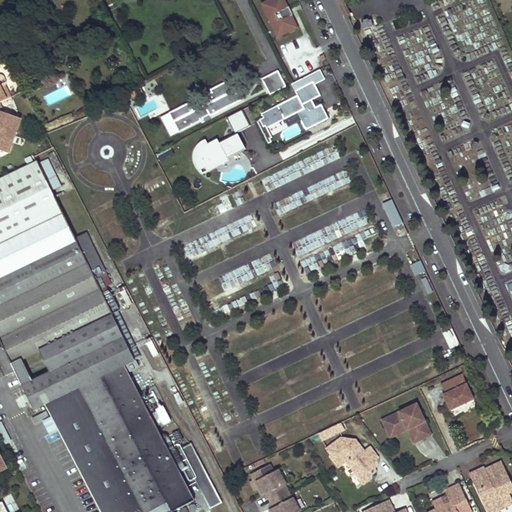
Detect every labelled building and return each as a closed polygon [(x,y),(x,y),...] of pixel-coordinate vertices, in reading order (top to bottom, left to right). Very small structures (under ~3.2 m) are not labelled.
[(286,0),(273,0),(262,5),(280,47),(303,37),(286,0)] [(280,73),(263,81),(270,96),(287,87),(280,73)] [(191,102),(160,117),(172,140),(247,104),(235,81),(206,95),(208,101),(194,108),(191,102)] [(321,96),(314,82),(295,92),(298,97),(278,107),(289,128),(301,122),(306,131),(328,119),(321,105),(314,109),(312,106),(310,106),(309,103),(321,96)] [(0,102),(10,98),(5,87),(1,89),(0,87),(0,102)] [(0,131),(14,137),(20,119),(3,113),(0,106),(0,131)] [(248,127),(240,111),(225,119),(233,135),(248,127)] [(0,151),(8,154),(14,137),(0,131),(0,151)] [(217,144),(215,140),(207,144),(205,139),(200,142),(197,145),(195,149),(193,155),(193,157),(197,168),(206,164),(208,168),(217,163),(215,159),(225,154),(227,158),(242,151),(234,136),(217,144)] [(215,159),(217,163),(227,158),(225,154),(215,159)] [(47,160),(38,164),(51,191),(60,186),(47,160)] [(100,511),(172,511),(190,503),(195,501),(124,366),(135,360),(122,335),(100,289),(95,280),(107,275),(86,233),(75,239),(51,191),(38,164),(37,162),(0,179),(0,341),(3,347),(0,348),(0,361),(7,375),(14,372),(24,367),(21,360),(40,351),(51,373),(32,382),(28,374),(18,379),(33,409),(44,404),(49,413),(51,417),(59,431),(100,511)] [(206,164),(197,168),(200,174),(209,170),(208,168),(206,164)] [(347,172),(274,200),(278,212),(352,184),(347,172)] [(392,200),(383,205),(395,231),(404,227),(392,200)] [(268,255),(251,263),(257,275),(274,267),(268,255)] [(420,261),(410,265),(415,276),(425,272),(420,261)] [(24,367),(14,372),(18,379),(28,374),(24,367)] [(462,376),(441,386),(445,395),(442,396),(450,412),(474,401),(462,376)] [(416,404),(382,420),(389,434),(406,426),(407,430),(410,428),(416,442),(431,435),(416,404)] [(152,411),(160,427),(171,422),(163,406),(152,411)] [(59,431),(51,417),(42,421),(50,436),(59,431)] [(1,422),(0,422),(0,432),(20,472),(26,470),(1,422)] [(341,423),(318,433),(322,441),(345,431),(341,423)] [(406,426),(389,434),(390,437),(407,430),(406,426)] [(410,428),(407,430),(414,443),(416,442),(410,428)] [(341,438),(327,449),(331,454),(331,456),(337,463),(343,459),(347,459),(364,483),(371,478),(372,474),(376,471),(373,466),(373,462),(364,451),(356,440),(341,438)] [(221,500),(191,443),(179,450),(209,506),(221,500)] [(370,446),(364,451),(373,462),(379,458),(370,446)] [(480,471),(471,476),(484,504),(491,500),(495,509),(506,504),(505,501),(511,498),(509,493),(502,479),(508,476),(501,462),(484,469),(486,473),(482,475),(480,471)] [(470,473),(471,476),(480,471),(482,475),(486,473),(484,469),(483,467),(470,473)] [(278,471),(261,480),(264,484),(260,486),(265,496),(267,494),(271,501),(288,493),(284,485),(285,485),(278,471)] [(511,485),(508,476),(502,479),(509,493),(511,491),(511,485)] [(455,511),(468,506),(459,487),(447,492),(448,495),(451,501),(443,504),(444,506),(429,511),(455,511)] [(288,493),(271,501),(274,509),(272,510),(272,511),(298,511),(292,499),(292,500),(288,493)] [(448,495),(433,501),(436,508),(443,504),(451,501),(448,495)] [(491,500),(484,504),(488,511),(493,510),(495,509),(491,500)] [(395,511),(390,501),(366,511),(395,511)] [(495,509),(493,510),(493,511),(494,511),(510,505),(509,502),(506,504),(495,509)]
